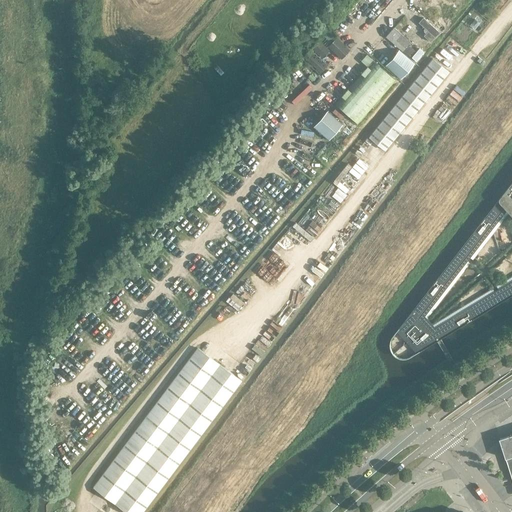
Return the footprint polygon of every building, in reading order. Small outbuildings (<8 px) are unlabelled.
[(440,26),(447,17),(440,11),(432,19),(440,26)] [(439,32),(423,17),(418,22),(428,31),(434,37),(439,32)] [(411,42),(394,27),(385,37),(402,51),(408,45),(411,42)] [(434,37),(428,31),(424,36),(429,41),(434,37)] [(350,50),(337,37),(328,47),(336,55),(335,56),(340,60),(341,59),(341,60),(350,50)] [(330,50),(319,40),(311,48),(322,58),(330,50)] [(420,55),(408,45),(402,51),(414,62),(420,55)] [(328,66),(310,49),(301,59),(319,76),(328,66)] [(401,79),(414,63),(399,50),(385,65),(401,79)] [(374,61),(366,54),(361,61),(369,68),(374,62),(374,61)] [(385,150),(448,72),(432,59),(369,137),(385,150)] [(358,124),(396,80),(374,62),(369,68),(336,105),(358,124)] [(330,141),(343,125),(328,112),(314,127),(330,141)] [(511,182),(431,287),(426,293),(393,336),(392,338),(391,339),(391,340),(390,341),(390,342),(390,343),(390,344),(390,346),(390,348),(390,349),(391,349),(391,351),(392,352),(393,354),(394,354),(395,355),(396,356),(397,357),(399,358),(402,359),(403,359),(404,359),(406,359),(408,358),(409,358),(410,357),(418,353),(511,295),(511,182)] [(234,294),(229,300),(240,307),(244,301),(234,294)] [(126,511),(142,511),(241,381),(197,348),(93,487),(126,511)] [(511,457),(511,443),(509,435),(500,438),(506,458),(506,459),(511,457)]
